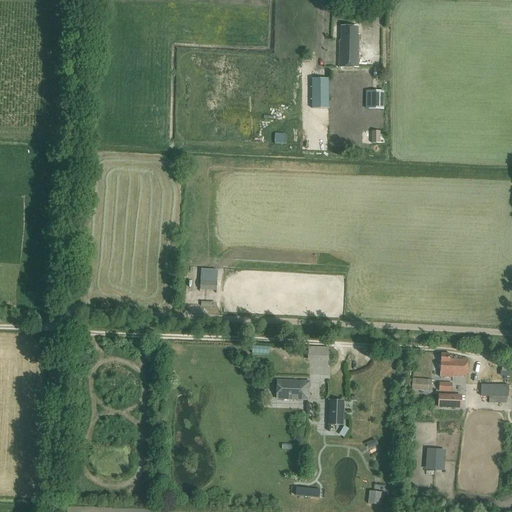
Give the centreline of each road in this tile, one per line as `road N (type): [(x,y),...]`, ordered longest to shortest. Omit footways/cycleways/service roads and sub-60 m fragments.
road 1 (unclassified): [(52,511),(84,0)]
road 2 (track): [(0,325),(438,347),(472,356)]
